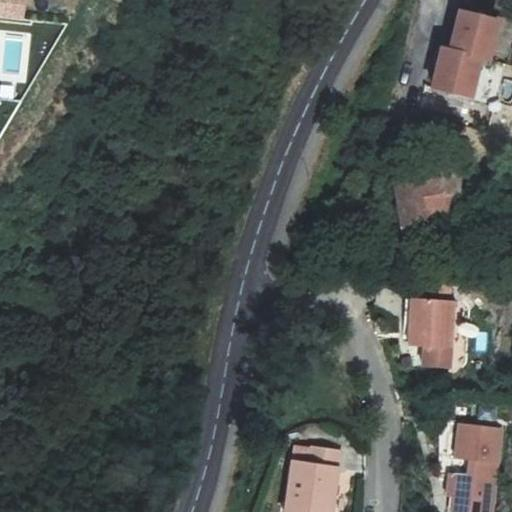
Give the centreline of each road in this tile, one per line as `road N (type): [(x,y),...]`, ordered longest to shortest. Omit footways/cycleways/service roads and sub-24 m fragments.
road 1 (residential): [(240,293),(334,301),(358,324),(390,432),(379,511)]
road 2 (unclassified): [(365,0),(277,174),(240,293)]
road 3 (unclassified): [(240,293),(191,511)]
